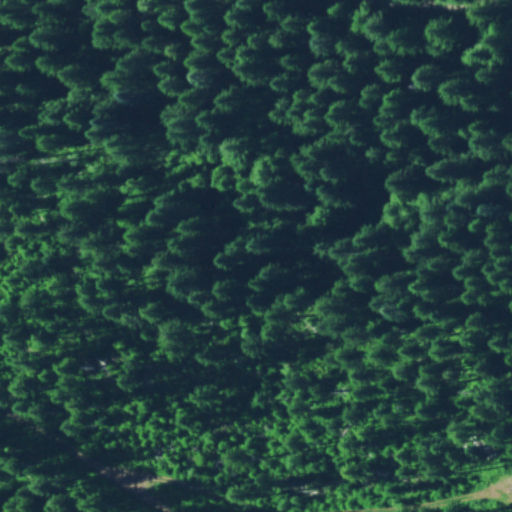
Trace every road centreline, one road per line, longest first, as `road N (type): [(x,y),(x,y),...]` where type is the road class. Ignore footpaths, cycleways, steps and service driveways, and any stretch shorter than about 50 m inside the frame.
road 1 (track): [(173,511),(117,474),(260,511)]
road 2 (track): [(117,474),(0,412)]
